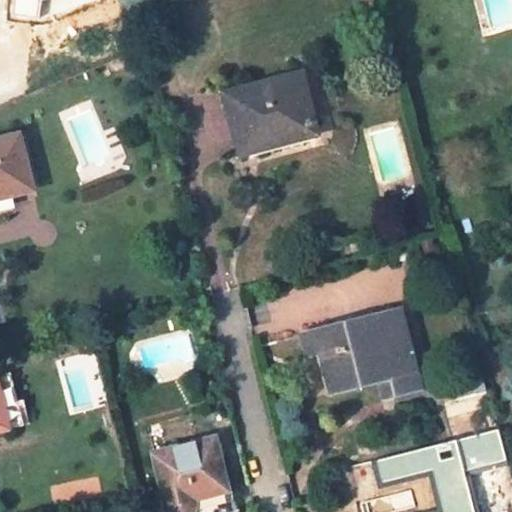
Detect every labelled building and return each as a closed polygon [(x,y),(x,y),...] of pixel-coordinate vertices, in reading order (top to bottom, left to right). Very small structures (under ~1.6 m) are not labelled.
[(10,0),(9,20),(38,22),(39,0),(10,0)] [(225,96),(242,158),(315,140),(299,77),(225,96)] [(0,209),(14,206),(11,197),(31,191),(18,135),(0,139),(0,209)] [(419,388),(399,310),(362,320),(373,367),(386,364),(394,395),(419,388)] [(318,354),(329,393),(351,388),(348,373),(373,367),(362,320),(300,335),(306,357),(318,354)] [(6,375),(0,376),(0,430),(18,426),(6,375)] [(485,391),(480,375),(448,383),(453,400),(485,391)] [(214,511),(230,508),(213,441),(155,456),(169,511),(214,511)]
